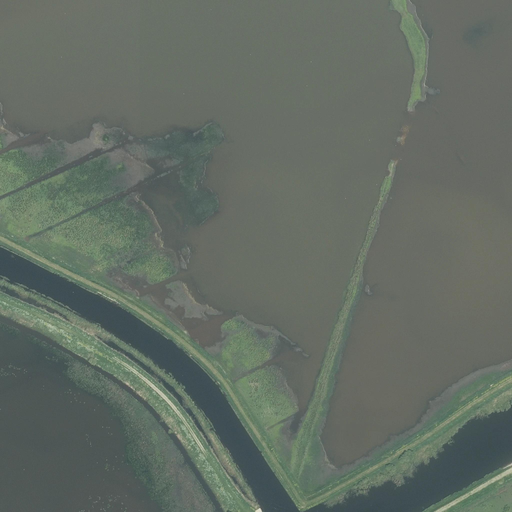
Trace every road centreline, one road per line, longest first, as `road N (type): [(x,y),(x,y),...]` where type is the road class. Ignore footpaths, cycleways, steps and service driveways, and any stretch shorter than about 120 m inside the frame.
road 1 (track): [(511,383),(304,504),(214,371),(175,335),(0,240)]
road 2 (track): [(0,301),(121,362),(160,393),(249,511)]
